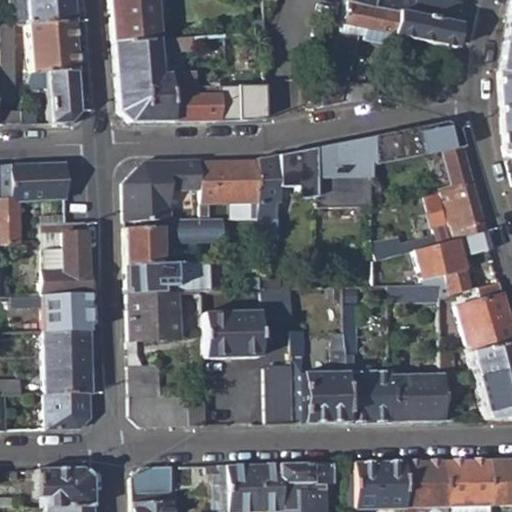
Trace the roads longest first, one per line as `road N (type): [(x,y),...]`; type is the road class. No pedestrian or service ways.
road 1 (residential): [(104,447),(511,441)]
road 2 (residential): [(93,146),(256,139),(466,96)]
road 3 (residential): [(93,146),(104,447)]
road 4 (residential): [(511,268),(466,96)]
road 5 (residential): [(82,0),(93,146)]
